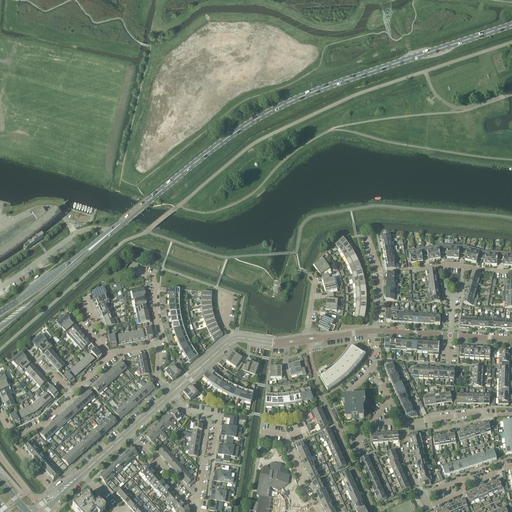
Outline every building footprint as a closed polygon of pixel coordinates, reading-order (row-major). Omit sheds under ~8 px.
[(0,262),(7,258),(18,250),(30,242),(40,234),(50,225),(61,217),(55,209),(51,212),(49,209),(44,211),(42,209),(37,212),(32,214),(33,216),(28,218),(24,221),(19,223),(12,226),(6,230),(0,233),(0,262)] [(381,236),(382,243),(391,241),(391,242),(394,241),(394,239),(393,240),(393,237),(392,236),(391,235),(390,235),(387,236),(387,234),(382,235),(381,236)] [(23,248),(25,251),(43,238),(41,236),(23,248)] [(335,245),(339,249),(347,243),(346,241),(344,239),(343,238),(335,245)] [(339,249),(341,253),(350,247),(348,245),(347,243),(339,249)] [(443,253),(443,244),(432,246),(435,259),(441,259),(440,254),(443,253)] [(447,258),(453,258),(454,245),(448,245),(443,244),(443,253),(447,253),(447,258)] [(462,254),(463,254),(464,246),(454,245),(453,258),(459,259),(459,254),(462,254)] [(429,260),(435,259),(432,246),(424,248),(425,256),(428,256),(429,260)] [(465,260),(471,261),(474,248),(464,246),(463,254),(466,255),(465,260)] [(342,254),(344,257),(353,252),(351,248),(350,247),(341,253),(342,254)] [(422,257),(425,256),(424,248),(415,249),(417,262),(423,261),(422,257)] [(478,258),(481,259),(483,251),(474,248),(471,261),(476,263),(478,258)] [(411,264),(417,262),(415,249),(406,251),(407,259),(410,259),(411,264)] [(485,264),(491,265),(492,251),(483,251),(481,259),(485,260),(485,264)] [(497,260),(500,261),(501,252),(492,251),(491,265),(497,265),(497,260)] [(345,259),(347,261),(356,256),(354,253),(353,252),(344,257),(345,259)] [(503,265),(509,266),(510,252),(501,252),(500,261),(503,261),(503,265)] [(347,263),(349,266),(358,261),(358,260),(356,257),(356,256),(347,261),(347,263)] [(314,266),(317,271),(327,264),(322,257),(317,262),(317,263),(314,266)] [(350,267),(351,270),(361,266),(360,264),(358,261),(349,266),(350,267)] [(321,275),(323,278),(329,275),(328,272),(327,272),(327,271),(330,269),(327,264),(317,271),(321,275)] [(351,272),(352,275),(362,271),(361,268),(361,266),(351,270),(351,272)] [(323,281),(325,287),(336,284),(334,278),(330,279),(330,278),(329,275),(323,278),(324,281),(323,281)] [(327,292),(327,296),(334,295),(333,292),(333,291),(337,290),(336,284),(325,287),(326,292),(327,292)] [(132,292),(133,300),(144,298),(143,293),(144,293),(143,289),(143,290),(141,290),(141,287),(133,289),(134,291),(132,292)] [(94,296),(96,300),(106,296),(103,288),(92,293),(94,296)] [(466,293),(465,298),(476,301),(478,300),(478,298),(478,296),(475,296),(475,295),(466,293)] [(327,299),(326,305),(337,306),(338,300),(333,299),(333,298),(334,298),(334,295),(327,296),(328,299),(327,299)] [(96,300),(99,308),(109,304),(106,296),(96,300)] [(133,300),(135,308),(146,306),(145,306),(144,298),(133,300)] [(476,301),(465,298),(463,303),(472,306),(475,307),(476,306),(477,303),(476,301)] [(99,312),(99,314),(111,309),(109,304),(99,308),(98,308),(100,312),(99,312)] [(101,315),(103,319),(113,314),(111,309),(99,314),(100,315),(101,315)] [(55,322),(61,328),(69,321),(66,317),(64,314),(55,322)] [(103,323),(103,324),(115,319),(113,314),(103,319),(104,322),(103,323)] [(318,327),(329,332),(331,328),(329,328),(331,325),(332,326),(334,322),(330,320),(331,319),(332,316),(325,314),(324,317),(324,316),(318,327)] [(115,319),(103,324),(104,326),(105,325),(107,329),(118,324),(116,319),(115,319)] [(207,327),(207,328),(217,324),(215,319),(205,323),(207,327)] [(61,328),(67,335),(75,327),(69,321),(61,328)] [(172,325),(174,331),(184,328),(183,325),(182,322),(172,325)] [(207,328),(209,332),(218,328),(217,326),(217,324),(207,328)] [(67,335),(71,339),(80,330),(79,329),(78,330),(75,327),(67,335)] [(174,332),(176,336),(186,333),(185,331),(184,328),(174,331),(174,332)] [(209,333),(211,336),(220,331),(220,330),(218,328),(209,332),(209,333)] [(145,332),(142,333),(144,341),(147,340),(147,341),(151,340),(153,339),(152,335),(151,329),(145,330),(145,332)] [(71,339),(74,343),(83,335),(80,332),(81,331),(80,330),(71,339)] [(142,331),(136,332),(138,343),(139,343),(139,342),(144,341),(142,333),(142,331)] [(220,331),(211,336),(212,337),(214,341),(223,336),(220,331)] [(136,332),(130,334),(132,343),(136,342),(136,344),(138,343),(136,332)] [(177,339),(178,342),(188,338),(187,337),(186,333),(176,336),(177,339)] [(130,334),(124,335),(126,346),(127,346),(127,344),(132,343),(130,334)] [(35,345),(38,349),(46,342),(40,335),(32,343),(34,346),(35,345)] [(74,343),(78,347),(87,338),(86,337),(85,338),(83,335),(74,343)] [(124,335),(117,336),(119,346),(124,345),(124,346),(126,346),(124,335)] [(119,346),(117,336),(117,338),(114,338),(114,336),(108,337),(109,343),(110,343),(110,347),(112,347),(116,347),(116,346),(119,346)] [(87,338),(78,347),(81,351),(90,343),(87,340),(88,339),(87,338)] [(179,344),(181,347),(190,343),(188,338),(178,342),(179,344)] [(385,350),(390,350),(391,341),(385,341),(385,340),(384,345),(382,345),(382,351),(385,351),(385,350)] [(38,349),(44,355),(52,348),(46,342),(38,349)] [(181,348),(183,353),(193,347),(190,343),(181,347),(181,348)] [(331,370),(320,377),(328,392),(334,388),(339,385),(344,381),(349,377),(353,372),(357,368),(360,364),(363,360),(366,355),(352,346),(350,349),(349,351),(346,356),(342,359),(339,363),(335,367),(331,370)] [(185,355),(187,358),(195,352),(194,349),(193,347),(183,353),(185,355)] [(45,359),(46,361),(53,354),(50,350),(52,348),(44,355),(43,356),(46,359),(45,359)] [(92,354),(90,356),(95,362),(97,360),(98,361),(101,358),(100,358),(102,356),(99,353),(95,348),(90,353),(92,354)] [(499,350),(499,359),(511,358),(511,355),(509,356),(509,352),(508,352),(508,350),(499,350)] [(195,352),(187,358),(190,363),(199,356),(195,352)] [(226,361),(231,365),(238,355),(233,352),(229,358),(226,356),(218,363),(222,367),(226,361)] [(12,361),(18,368),(26,360),(22,357),(23,356),(20,353),(12,361)] [(48,361),(50,364),(57,358),(53,354),(46,361),(47,362),(48,361)] [(137,358),(137,363),(146,361),(145,354),(132,357),(132,359),(137,358)] [(89,355),(84,359),(91,368),(93,367),(92,366),(95,362),(90,356),(89,355)] [(238,355),(231,365),(236,368),(235,370),(237,372),(241,366),(238,365),(243,359),(238,355)] [(52,367),(53,369),(61,362),(57,358),(50,364),(53,367),(52,367)] [(84,359),(79,363),(86,371),(89,368),(90,369),(91,368),(84,359)] [(25,372),(32,366),(31,366),(26,360),(18,368),(23,374),(25,372)] [(119,364),(116,366),(122,373),(126,369),(120,362),(119,361),(118,362),(119,364)] [(134,368),(135,370),(147,368),(146,361),(137,363),(138,367),(134,368)] [(244,372),(250,374),(253,363),(248,361),(245,368),(243,367),(240,373),(244,374),(244,372)] [(385,368),(387,373),(395,369),(393,364),(394,364),(393,361),(387,361),(389,366),(384,368),(385,368)] [(61,362),(53,369),(54,370),(55,369),(58,372),(65,366),(61,362)] [(299,362),(294,364),(297,375),(302,374),(303,376),(306,375),(304,366),(301,366),(299,362)] [(79,363),(74,368),(82,376),(83,375),(82,374),(86,371),(79,363)] [(253,363),(250,374),(255,376),(254,378),(257,379),(258,372),(257,372),(259,365),(253,363)] [(297,375),(294,364),(288,366),(290,373),(287,374),(289,380),(292,379),(291,377),(297,375)] [(25,372),(29,376),(36,369),(35,368),(34,369),(32,366),(25,372)] [(112,368),(111,369),(118,376),(122,373),(116,366),(113,369),(112,368)] [(173,366),(169,370),(176,378),(180,374),(175,368),(173,366)] [(413,377),(418,378),(419,366),(417,366),(417,367),(414,367),(414,369),(410,369),(409,373),(411,373),(411,376),(413,376),(413,377)] [(276,378),(276,367),(270,367),(270,374),(269,374),(268,381),(271,381),(271,378),(276,378)] [(282,367),(276,367),(276,378),(282,378),(282,381),(285,381),(285,374),(282,374),(282,367)] [(70,372),(71,373),(77,379),(80,376),(81,377),(82,376),(74,368),(70,372)] [(147,368),(135,370),(135,372),(139,371),(140,376),(149,374),(147,368)] [(319,376),(320,377),(331,370),(330,369),(328,370),(327,368),(319,373),(321,375),(319,376)] [(29,376),(33,380),(39,374),(37,371),(38,370),(36,369),(29,376)] [(111,371),(108,373),(114,380),(118,376),(111,369),(110,370),(111,371)] [(204,378),(208,381),(215,374),(215,373),(217,371),(214,369),(213,371),(211,369),(211,370),(204,378)] [(387,373),(389,378),(397,374),(395,369),(387,373)] [(176,378),(169,370),(166,373),(173,381),(176,378)] [(0,385),(7,382),(9,381),(5,371),(0,372),(0,385)] [(71,373),(68,375),(67,374),(63,378),(67,382),(70,385),(71,384),(72,384),(75,381),(74,381),(77,379),(71,373)] [(104,375),(103,376),(110,384),(114,380),(108,373),(105,376),(104,375)] [(33,380),(36,384),(44,377),(43,376),(42,377),(39,374),(33,380)] [(208,381),(213,385),(219,377),(217,375),(215,374),(208,381)] [(389,378),(391,383),(399,379),(397,374),(389,378)] [(103,378),(100,381),(106,387),(110,384),(103,376),(102,377),(103,378)] [(44,377),(36,384),(40,388),(47,382),(44,379),(45,378),(44,377)] [(217,388),(218,389),(224,380),(221,378),(219,377),(213,385),(213,386),(217,388)] [(391,383),(393,388),(402,384),(399,379),(391,383)] [(218,389),(223,392),(228,382),(224,380),(218,389)] [(96,382),(95,383),(102,391),(106,387),(100,381),(97,383),(96,382)] [(143,381),(141,383),(150,393),(155,388),(149,381),(145,385),(143,381)] [(0,385),(0,393),(0,394),(1,394),(8,391),(10,390),(7,382),(0,385)] [(227,394),(228,395),(233,385),(228,382),(223,392),(227,394)] [(102,391),(95,383),(94,384),(95,385),(92,388),(98,394),(102,391)] [(142,387),(139,390),(145,397),(150,393),(141,383),(140,384),(142,387)] [(393,388),(396,392),(404,389),(402,384),(393,388)] [(233,399),(234,397),(238,387),(233,385),(228,395),(228,396),(233,399)] [(191,386),(187,389),(194,397),(198,393),(191,386)] [(49,393),(46,395),(52,401),(54,400),(57,397),(58,395),(56,392),(52,387),(47,392),(49,393)] [(239,399),(243,389),(239,388),(238,387),(234,397),(239,399)] [(194,397),(187,389),(183,393),(190,401),(194,397)] [(239,399),(245,401),(248,391),(244,390),(243,389),(239,399)] [(305,390),(304,391),(307,401),(310,400),(313,399),(310,389),(305,390)] [(396,392),(398,397),(406,394),(404,389),(396,392)] [(133,390),(131,392),(140,402),(145,397),(139,390),(135,394),(133,390)] [(0,398),(1,400),(10,396),(8,391),(1,394),(0,394),(0,395),(1,398),(0,398)] [(85,393),(83,394),(90,402),(94,398),(88,391),(85,394),(85,393)] [(248,391),(245,401),(244,403),(251,405),(251,403),(254,393),(250,391),(248,391)] [(301,392),(299,392),(302,402),(305,402),(307,401),(304,391),(301,392)] [(444,391),(444,394),(445,394),(447,405),(449,405),(449,403),(452,402),(451,393),(446,394),(446,391),(444,391)] [(133,396),(129,399),(135,406),(140,402),(131,392),(130,393),(133,396)] [(398,397),(400,402),(410,398),(408,393),(406,394),(398,397)] [(45,394),(40,398),(48,407),(49,405),(48,405),(52,401),(46,395),(45,394)] [(83,396),(80,399),(86,405),(90,402),(83,394),(82,395),(83,396)] [(3,401),(4,404),(12,401),(10,396),(1,400),(2,401),(3,401)] [(363,406),(362,406),(363,402),(365,401),(365,396),(342,397),(342,403),(345,403),(346,419),(352,419),(352,417),(358,417),(358,418),(364,418),(363,406)] [(40,398),(36,402),(42,410),(46,407),(47,408),(48,407),(40,398)] [(400,402),(402,407),(410,404),(411,404),(413,403),(410,398),(400,402)] [(77,400),(75,401),(82,409),(86,405),(80,399),(77,401),(77,400)] [(123,399),(121,401),(130,410),(135,406),(129,399),(126,402),(123,399)] [(12,401),(4,404),(4,405),(6,408),(5,408),(5,410),(15,406),(12,401)] [(75,403),(72,406),(78,412),(82,409),(75,401),(74,402),(75,403)] [(123,405),(119,408),(125,415),(130,410),(121,401),(120,402),(123,405)] [(31,407),(30,407),(34,416),(37,415),(37,416),(40,414),(39,413),(42,410),(36,402),(31,407)] [(402,407),(405,412),(413,408),(411,404),(410,404),(402,407)] [(68,407),(67,408),(74,416),(78,412),(72,406),(69,408),(68,407)] [(30,407),(24,410),(29,420),(30,420),(29,418),(34,416),(30,407)] [(67,410),(64,413),(70,420),(74,416),(67,408),(66,409),(67,410)] [(125,415),(119,408),(116,411),(113,408),(112,409),(115,413),(114,413),(120,419),(125,415)] [(313,419),(315,418),(323,415),(320,408),(310,413),(313,419)] [(413,408),(405,412),(407,417),(407,418),(410,416),(411,418),(418,417),(418,416),(416,413),(415,413),(413,408)] [(18,413),(18,414),(19,414),(22,422),(26,420),(27,421),(29,420),(24,410),(18,413)] [(174,410),(170,414),(176,420),(180,417),(181,418),(183,416),(178,410),(176,412),(174,410)] [(60,415),(59,416),(66,423),(70,420),(64,413),(61,416),(60,415)] [(19,414),(18,414),(16,415),(15,414),(9,416),(12,422),(14,426),(16,425),(20,423),(22,422),(19,414)] [(170,414),(165,418),(174,428),(175,427),(173,424),(176,420),(170,414)] [(110,415),(106,419),(112,426),(117,423),(110,415)] [(222,426),(222,431),(231,432),(234,417),(224,415),(224,418),(230,419),(229,427),(222,426)] [(315,418),(318,424),(326,421),(323,415),(315,418)] [(59,418),(56,420),(62,427),(66,423),(59,416),(58,417),(59,418)] [(234,417),(231,432),(241,434),(242,429),(236,428),(237,417),(234,417)] [(165,418),(160,423),(166,429),(170,426),(172,429),(174,428),(165,418)] [(106,419),(102,423),(108,430),(112,426),(106,419)] [(503,422),(504,428),(511,427),(511,419),(511,420),(505,420),(504,420),(504,421),(503,422)] [(52,422),(51,423),(58,431),(62,427),(56,420),(53,423),(52,422)] [(193,424),(193,430),(201,431),(202,426),(201,425),(196,425),(194,424),(194,422),(192,420),(191,422),(193,424)] [(326,421),(318,424),(321,430),(329,427),(326,421)] [(484,422),(482,423),(486,434),(487,433),(491,432),(488,423),(485,424),(484,422)] [(51,425),(48,427),(54,434),(58,431),(51,423),(50,424),(51,425)] [(102,423),(98,426),(104,434),(108,430),(102,423)] [(160,423),(155,427),(164,437),(166,435),(163,432),(166,429),(160,423)] [(481,425),(478,426),(481,436),(485,434),(486,437),(488,436),(487,433),(486,434),(482,423),(480,424),(481,425)] [(98,426),(94,430),(100,437),(104,434),(98,426)] [(471,429),(467,430),(471,439),(475,438),(475,440),(477,439),(477,437),(476,437),(472,426),(470,427),(471,429)] [(474,426),(472,426),(476,437),(477,437),(481,436),(478,426),(474,428),(474,426)] [(44,429),(43,430),(50,438),(54,434),(48,427),(45,430),(44,429)] [(155,427),(150,431),(157,438),(160,435),(163,438),(164,437),(155,427)] [(322,432),(324,437),(332,434),(330,429),(322,432)] [(464,429),(462,430),(465,441),(466,440),(471,439),(467,430),(464,431),(464,429)] [(50,438),(43,430),(42,431),(43,432),(40,435),(46,442),(50,438)] [(94,430),(90,434),(96,441),(100,437),(94,430)] [(464,441),(465,443),(467,443),(466,440),(465,441),(462,430),(460,431),(460,432),(457,433),(460,442),(464,441)] [(157,438),(150,431),(145,436),(154,446),(156,444),(153,441),(157,438)] [(227,437),(226,441),(230,442),(231,432),(222,431),(221,436),(227,437)] [(231,432),(230,442),(233,442),(234,438),(240,439),(241,434),(231,432)] [(411,436),(413,442),(422,440),(420,434),(418,435),(418,432),(412,433),(413,436),(411,436)] [(447,435),(444,436),(445,445),(450,445),(450,447),(452,447),(452,444),(451,445),(449,433),(447,434),(447,435)] [(90,434),(86,437),(92,445),(96,441),(90,434)] [(324,437),(326,442),(334,438),(332,434),(324,437)] [(191,438),(190,443),(199,444),(200,437),(187,435),(187,437),(191,438)] [(439,446),(439,449),(442,449),(441,446),(440,446),(438,435),(436,435),(437,437),(433,438),(435,447),(439,446)] [(86,437),(82,441),(88,448),(92,445),(86,437)] [(326,442),(328,446),(336,443),(334,438),(326,442)] [(24,447),(28,452),(35,445),(31,441),(24,447)] [(82,441),(78,445),(84,452),(88,448),(82,441)] [(219,444),(218,449),(228,451),(230,442),(226,441),(226,445),(219,444)] [(156,451),(160,456),(167,450),(164,446),(167,444),(166,442),(163,445),(156,451)] [(230,442),(228,451),(238,452),(239,447),(232,446),(233,442),(230,442)] [(296,446),(298,452),(306,448),(304,443),(303,443),(296,446)] [(328,446),(330,451),(338,448),(336,443),(328,446)] [(28,452),(31,456),(39,449),(35,445),(28,452)] [(78,445),(74,448),(80,456),(84,452),(78,445)] [(74,448),(70,452),(76,459),(80,456),(74,448)] [(132,448),(128,452),(134,459),(138,456),(132,448)] [(198,450),(185,448),(185,450),(189,451),(188,456),(197,457),(198,450)] [(298,452),(300,456),(309,453),(306,448),(298,452)] [(330,451),(332,456),(340,452),(338,448),(330,451)] [(31,456),(35,460),(42,453),(39,449),(31,456)] [(223,461),(227,462),(228,451),(218,449),(217,455),(224,456),(223,461)] [(488,450),(489,453),(492,461),(497,460),(493,449),(488,450)] [(160,456),(165,461),(175,452),(173,450),(170,453),(167,450),(160,456)] [(228,451),(227,462),(230,462),(231,457),(237,458),(238,452),(228,451)] [(386,454),(388,459),(396,455),(394,451),(391,452),(386,454)] [(70,452),(66,455),(72,463),(76,459),(70,452)] [(128,452),(124,456),(130,463),(134,459),(128,452)] [(165,461),(169,466),(176,460),(173,456),(176,453),(175,452),(165,461)] [(332,456),(334,460),(342,457),(340,452),(332,456)] [(484,452),(479,454),(483,464),(487,463),(484,454),(484,452)] [(35,460),(39,464),(46,457),(42,453),(35,460)] [(300,456),(303,461),(311,458),(309,453),(300,456)] [(474,455),(475,457),(478,466),(483,464),(479,454),(474,455)] [(72,463),(66,455),(61,459),(68,467),(72,463)] [(388,459),(390,464),(398,460),(398,461),(399,460),(396,455),(388,459)] [(124,456),(119,459),(126,466),(130,463),(124,456)] [(39,464),(42,468),(49,461),(46,457),(39,464)] [(334,460),(336,465),(344,462),(342,457),(334,460)] [(360,460),(362,465),(370,462),(368,457),(360,460)] [(303,461),(305,466),(313,463),(311,458),(303,461)] [(119,459),(115,463),(122,470),(126,466),(119,459)] [(169,466),(174,471),(184,462),(182,460),(179,463),(176,460),(169,466)] [(390,464),(392,469),(400,465),(398,461),(398,460),(390,464)] [(460,460),(456,461),(459,472),(464,470),(461,462),(460,460)] [(42,468),(46,472),(53,465),(49,461),(42,468)] [(456,461),(451,463),(455,473),(459,472),(456,461)] [(174,471),(178,476),(185,469),(182,466),(185,463),(184,462),(174,471)] [(344,462),(336,465),(338,470),(346,466),(344,462)] [(362,465),(364,470),(372,466),(370,462),(362,465)] [(115,463),(111,466),(118,474),(122,470),(115,463)] [(274,511),(278,491),(279,491),(289,484),(290,476),(282,465),(272,463),(265,468),(261,471),(257,497),(259,497),(258,503),(255,502),(253,511),(254,511),(274,511)] [(305,466),(307,471),(315,468),(313,463),(305,466)] [(451,463),(446,464),(450,475),(455,473),(451,463)] [(450,475),(446,464),(442,466),(445,476),(450,475)] [(46,472),(49,476),(57,469),(53,465),(46,472)] [(392,469),(394,473),(402,470),(400,465),(392,469)] [(111,466),(107,470),(114,477),(118,474),(111,466)] [(140,472),(143,476),(151,470),(147,466),(140,472)] [(215,471),(214,476),(224,478),(226,467),(222,466),(221,472),(215,471)] [(364,470),(366,474),(374,471),(372,466),(364,470)] [(226,467),(224,478),(234,479),(235,474),(228,473),(229,467),(226,467)] [(307,471),(309,476),(317,473),(315,468),(307,471)] [(57,469),(49,476),(53,480),(60,473),(57,469)] [(178,476),(183,480),(192,471),(191,470),(188,473),(185,469),(178,476)] [(107,470),(103,474),(110,481),(114,477),(107,470)] [(147,480),(154,474),(151,470),(143,476),(147,480)] [(339,473),(343,481),(351,477),(349,472),(347,473),(346,470),(339,473)] [(394,473),(396,478),(404,475),(402,470),(394,473)] [(192,471),(183,480),(187,485),(188,485),(189,487),(195,481),(190,476),(194,473),(192,471)] [(366,474),(368,479),(376,476),(374,471),(366,474)] [(317,473),(309,476),(312,481),(320,478),(317,473)] [(110,481),(103,474),(99,477),(106,485),(110,481)] [(147,480),(151,484),(158,478),(154,474),(147,480)] [(396,478),(398,483),(406,479),(404,475),(396,478)] [(220,482),(219,487),(222,487),(224,478),(214,476),(213,481),(220,482)] [(368,479),(370,484),(378,480),(376,476),(368,479)] [(343,481),(345,486),(353,482),(351,477),(343,481)] [(431,477),(422,479),(423,484),(425,484),(425,486),(431,485),(430,482),(432,482),(431,477)] [(151,484),(154,488),(161,482),(158,478),(151,484)] [(224,478),(222,487),(226,488),(226,483),(233,484),(233,482),(234,479),(224,478)] [(312,483),(314,488),(323,484),(325,483),(323,478),(320,479),(312,483)] [(398,483),(400,487),(408,484),(406,479),(398,483)] [(370,484),(372,488),(380,485),(378,480),(370,484)] [(499,480),(494,483),(498,491),(497,491),(498,493),(504,490),(502,481),(499,482),(499,480)] [(154,488),(158,492),(165,486),(161,482),(154,488)] [(345,486),(347,491),(356,487),(353,482),(345,486)] [(494,483),(489,485),(493,493),(497,491),(498,491),(494,483)] [(314,488),(317,493),(325,489),(323,484),(314,488)] [(408,484),(400,487),(402,492),(410,489),(408,484)] [(372,488),(375,493),(382,489),(380,485),(372,488)] [(489,485),(485,487),(488,495),(493,493),(489,485)] [(158,492),(161,496),(168,490),(169,490),(165,486),(158,492)] [(116,493),(120,498),(127,491),(124,487),(116,493)] [(212,490),(211,495),(221,496),(222,487),(219,487),(218,491),(212,490)] [(222,487),(221,496),(231,498),(231,493),(225,492),(226,488),(222,487)] [(347,491),(350,496),(358,492),(356,487),(347,491)] [(485,487),(480,489),(484,497),(488,495),(485,487)] [(317,493),(319,498),(327,494),(325,489),(317,493)] [(375,493),(377,498),(385,495),(382,489),(375,493)] [(480,489),(475,491),(479,499),(480,501),(485,499),(484,497),(480,489)] [(161,496),(165,500),(172,494),(168,490),(161,496)] [(120,498),(124,502),(131,495),(127,491),(120,498)] [(475,491),(471,493),(474,501),(479,499),(475,491)] [(350,496),(352,501),(360,497),(358,492),(350,496)] [(474,501),(471,493),(466,495),(469,503),(474,501)] [(165,500),(169,504),(176,498),(175,498),(172,494),(165,500)] [(319,498),(321,503),(329,499),(327,494),(319,498)] [(71,507),(75,511),(102,511),(104,510),(105,509),(97,502),(94,506),(91,504),(92,503),(85,495),(71,507)] [(124,502),(127,506),(135,499),(131,495),(124,502)] [(208,510),(218,511),(221,496),(211,495),(210,500),(217,501),(215,508),(209,507),(208,510)] [(221,496),(218,511),(221,511),(223,502),(230,503),(231,498),(221,496)] [(352,501),(354,506),(362,502),(360,497),(352,501)] [(171,510),(172,508),(180,502),(176,498),(175,498),(176,498),(169,504),(167,506),(171,510)] [(127,506),(131,510),(138,503),(135,499),(127,506)] [(321,503),(323,508),(332,504),(329,499),(321,503)] [(464,499),(459,501),(463,509),(468,507),(464,499)] [(459,501),(455,503),(458,511),(459,511),(463,509),(459,501)] [(172,508),(175,511),(176,511),(183,506),(180,502),(172,508)] [(354,506),(356,511),(364,507),(362,502),(354,506)] [(131,510),(133,511),(136,511),(142,507),(138,503),(131,510)] [(455,503),(450,505),(453,511),(458,511),(459,511),(458,511),(455,503)]
